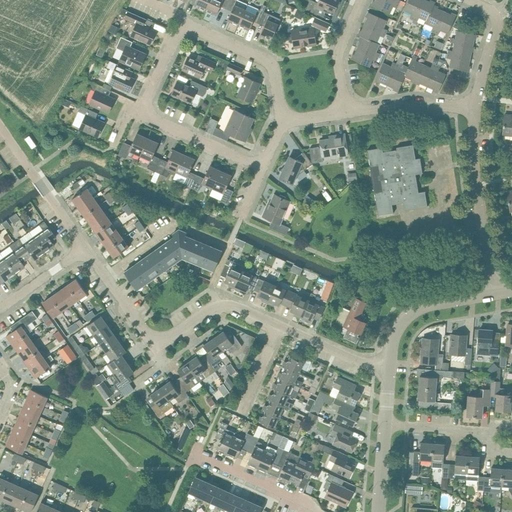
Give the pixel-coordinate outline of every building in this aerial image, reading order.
[(205,11),(210,0),(196,0),(194,6),(205,11)] [(226,9),(229,0),(210,0),(205,11),(216,15),(220,7),(226,9)] [(229,0),(226,9),(231,12),(227,20),(238,25),(247,4),(245,10),(234,5),(236,0),(229,0)] [(335,10),(339,0),(318,0),(318,3),(310,0),(307,8),(319,14),(321,9),(332,14),(334,10),(335,10)] [(373,7),(389,14),(393,6),(401,10),(403,6),(399,4),(388,0),(375,0),(375,2),(373,7)] [(413,20),(422,0),(408,0),(407,3),(404,11),(412,14),(410,18),(413,20)] [(424,0),(422,0),(413,20),(417,22),(419,17),(426,21),(427,21),(433,7),(434,4),(429,2),(424,0)] [(259,24),(264,12),(247,4),(238,25),(249,30),(253,21),(259,24)] [(426,21),(425,23),(426,23),(433,27),(431,31),(435,33),(444,12),(437,9),(433,7),(427,21),(426,21)] [(125,18),(131,20),(137,23),(131,36),(150,45),(156,31),(143,25),(146,19),(128,11),(125,17),(125,18)] [(271,40),(275,31),(278,25),(281,19),(270,14),(264,12),(259,24),(264,26),(260,35),(271,40)] [(448,34),(451,26),(455,17),(444,12),(435,33),(438,34),(440,30),(448,34)] [(386,20),(370,13),(365,25),(385,34),(387,30),(383,28),(386,20)] [(326,31),(329,24),(315,18),(312,25),(326,31)] [(362,31),(360,36),(362,37),(376,43),(379,36),(384,38),(385,34),(365,25),(362,31)] [(294,48),(303,47),(316,45),(313,28),(291,31),(294,48)] [(472,47),(475,35),(457,31),(455,39),(451,38),(450,42),(472,47)] [(139,69),(145,55),(130,48),(132,42),(121,37),(116,48),(124,52),(120,60),(135,67),(133,71),(134,71),(135,67),(139,69)] [(360,42),(357,49),(378,57),(380,54),(376,52),(379,45),(379,44),(376,43),(362,37),(360,42)] [(437,41),(434,47),(440,49),(443,43),(437,41)] [(448,54),(470,59),(471,52),(472,47),(455,43),(453,51),(448,50),(448,54)] [(355,55),(352,60),(357,62),(369,67),(372,59),(376,61),(378,57),(357,49),(355,55)] [(467,71),(470,59),(448,54),(447,58),(451,59),(450,68),(467,71)] [(416,81),(423,65),(415,62),(417,57),(413,56),(405,73),(406,74),(405,76),(416,81)] [(436,66),(439,58),(435,56),(432,61),(433,62),(432,64),(430,68),(423,65),(416,81),(427,86),(436,66)] [(215,63),(202,57),(200,62),(188,57),(182,70),(200,78),(205,65),(213,68),(215,63)] [(225,69),(228,64),(220,60),(218,66),(225,69)] [(110,69),(105,81),(110,83),(109,84),(119,88),(128,93),(135,79),(131,77),(133,72),(121,66),(112,62),(110,61),(107,67),(110,69)] [(240,75),(242,69),(229,63),(226,69),(240,75)] [(387,85),(396,64),(392,63),(391,67),(383,63),(375,80),(387,85)] [(399,90),(405,76),(406,74),(405,73),(398,70),(400,66),(396,64),(387,85),(399,90)] [(436,66),(427,86),(433,89),(438,91),(446,75),(438,71),(440,67),(436,66)] [(252,103),(261,84),(246,77),(237,96),(252,103)] [(207,87),(200,84),(191,80),(189,86),(178,81),(171,95),(191,103),(195,93),(203,97),(207,87)] [(105,89),(93,83),(90,88),(95,91),(89,104),(109,113),(115,99),(103,94),(105,89)] [(98,137),(104,123),(91,117),(94,112),(81,106),(78,112),(86,115),(80,129),(98,137)] [(215,128),(212,134),(227,141),(230,134),(246,141),(250,133),(248,132),(254,119),(249,117),(251,113),(245,110),(243,114),(234,110),(225,132),(215,128)] [(221,127),(225,116),(218,114),(214,125),(221,127)] [(505,114),(503,135),(511,136),(511,114),(505,114)] [(140,155),(148,139),(137,134),(131,146),(124,143),(118,155),(126,159),(127,156),(132,158),(134,153),(140,155)] [(348,155),(346,144),(345,134),(334,136),(335,138),(319,141),(321,148),(319,148),(318,147),(309,148),(312,164),(323,162),(322,157),(337,154),(337,157),(348,155)] [(29,136),(25,139),(32,149),(36,146),(29,136)] [(155,172),(160,159),(153,156),(159,143),(148,139),(140,155),(151,160),(147,168),(155,172)] [(415,159),(413,145),(414,145),(396,148),(397,150),(383,152),(382,147),(367,150),(374,193),(378,216),(379,216),(393,213),(393,214),(392,204),(399,203),(399,202),(403,201),(404,210),(428,206),(427,206),(425,192),(425,191),(418,193),(415,175),(423,173),(422,173),(420,159),(420,158),(415,159)] [(176,172),(184,155),(173,150),(168,162),(160,159),(155,172),(167,177),(171,169),(176,172)] [(312,164),(304,153),(295,159),(289,157),(285,166),(280,170),(282,173),(280,179),(292,184),(296,176),(312,164)] [(176,172),(173,179),(184,184),(184,185),(191,188),(197,175),(189,172),(195,160),(184,155),(176,172)] [(213,188),(220,171),(210,166),(204,179),(197,175),(191,188),(198,191),(202,183),(213,188)] [(228,204),(228,203),(233,192),(226,188),(231,176),(220,171),(213,188),(224,193),(220,201),(228,204)] [(78,207),(93,197),(87,189),(72,199),(78,207)] [(280,223),(289,201),(284,199),(275,195),(268,210),(266,209),(263,217),(272,221),(269,227),(286,235),(289,228),(280,223)] [(84,216),(99,205),(93,197),(78,207),(84,216)] [(136,200),(130,202),(134,211),(139,209),(136,200)] [(90,224),(105,214),(99,205),(84,216),(90,224)] [(96,232),(111,222),(105,214),(90,224),(96,232)] [(55,238),(43,222),(38,225),(42,231),(32,238),(43,254),(53,247),(50,242),(55,238)] [(102,241),(117,231),(111,222),(96,232),(102,241)] [(214,271),(221,254),(222,251),(185,236),(186,233),(179,230),(172,235),(174,237),(124,272),(126,275),(137,290),(182,258),(214,271)] [(108,249),(123,239),(117,231),(102,241),(108,249)] [(43,254),(32,238),(28,232),(13,243),(21,253),(26,250),(33,261),(43,254)] [(7,245),(12,242),(7,235),(3,239),(7,245)] [(114,258),(128,247),(123,239),(108,249),(114,258)] [(14,275),(24,268),(16,257),(21,253),(13,243),(8,246),(12,252),(2,258),(14,275)] [(14,275),(2,258),(0,255),(0,275),(4,281),(14,275)] [(225,264),(220,275),(226,278),(224,281),(229,284),(228,286),(234,289),(243,269),(244,266),(228,259),(225,264)] [(253,290),(258,279),(247,273),(248,271),(243,269),(234,289),(240,291),(241,289),(246,291),(248,288),(253,290)] [(78,300),(79,300),(87,294),(77,279),(68,285),(78,300)] [(270,284),(258,279),(253,290),(259,293),(257,296),(262,298),(261,301),(267,303),(276,284),(271,281),(270,284)] [(286,305),(291,293),(280,288),(281,286),(276,284),(267,303),(273,306),(274,303),(279,306),(281,302),(286,305)] [(70,306),(78,300),(68,285),(60,291),(70,306)] [(331,290),(325,288),(321,299),(327,301),(331,290)] [(61,312),(70,306),(60,291),(51,297),(61,312)] [(302,298),(291,293),(286,305),(292,307),(290,311),(295,313),(294,315),(300,318),(309,298),(308,298),(303,296),(302,298)] [(309,298),(300,318),(307,321),(308,318),(312,320),(314,317),(319,319),(323,310),(324,308),(318,306),(320,302),(314,300),(316,295),(311,293),(308,298),(309,298)] [(53,318),(61,312),(51,297),(43,303),(48,311),(53,318)] [(358,320),(366,303),(356,299),(351,311),(342,307),(335,323),(343,327),(339,336),(356,343),(359,338),(357,337),(359,333),(360,334),(366,323),(358,320)] [(14,331),(6,336),(12,345),(27,334),(32,331),(28,325),(37,318),(32,311),(10,326),(14,331)] [(83,325),(87,322),(92,319),(88,314),(84,317),(80,320),(83,325)] [(104,322),(100,316),(92,322),(87,325),(94,334),(108,324),(106,321),(104,322)] [(75,331),(79,327),(83,325),(80,320),(71,326),(75,331)] [(100,343),(113,334),(110,329),(111,328),(108,324),(94,334),(100,343)] [(60,330),(66,340),(72,336),(66,327),(60,330)] [(497,355),(498,350),(499,340),(492,339),(492,330),(479,329),(478,339),(477,354),(490,355),(497,355)] [(230,340),(224,331),(214,338),(223,351),(228,348),(232,353),(242,346),(235,336),(230,340)] [(18,353),(33,343),(27,334),(12,345),(18,353)] [(117,339),(113,334),(100,343),(106,352),(121,342),(118,338),(117,339)] [(471,365),(471,358),(472,348),(466,348),(467,335),(451,334),(449,354),(465,355),(465,364),(471,365)] [(74,348),(78,346),(72,336),(68,339),(71,343),(74,348)] [(215,371),(220,368),(217,364),(222,360),(218,355),(223,351),(214,338),(204,345),(210,353),(205,357),(215,371)] [(442,370),(442,365),(443,354),(437,354),(438,340),(423,339),(421,363),(437,364),(437,370),(442,370)] [(121,355),(126,352),(122,346),(123,346),(121,342),(106,352),(112,361),(113,361),(121,355)] [(24,361),(39,351),(33,343),(18,353),(24,361)] [(67,345),(59,350),(63,357),(71,351),(67,345)] [(80,357),(84,354),(78,346),(74,348),(80,357)] [(30,370),(45,360),(39,351),(24,361),(30,370)] [(125,360),(121,355),(113,361),(112,361),(108,364),(114,373),(129,363),(126,359),(125,360)] [(200,360),(197,356),(187,363),(200,382),(210,375),(215,371),(205,357),(200,360)] [(304,363),(290,357),(288,363),(284,361),(282,367),(285,368),(299,374),(302,368),(307,371),(311,362),(305,359),(304,363)] [(36,378),(37,377),(44,373),(51,368),(45,360),(30,370),(36,378)] [(94,368),(90,363),(87,366),(93,375),(96,373),(99,371),(96,367),(94,368)] [(119,391),(132,382),(128,377),(134,373),(130,367),(131,366),(129,363),(114,373),(119,380),(115,383),(116,385),(115,386),(119,391)] [(186,392),(195,385),(200,382),(187,363),(177,370),(183,378),(178,382),(186,392)] [(299,374),(285,368),(283,374),(279,372),(277,378),(280,379),(294,385),(300,388),(302,382),(297,380),(299,374)] [(499,382),(500,368),(498,368),(492,375),(491,381),(490,390),(490,395),(497,396),(496,410),(511,411),(511,401),(511,396),(504,395),(504,389),(499,388),(500,382),(499,382)] [(453,372),(447,371),(442,371),(442,370),(437,370),(426,369),(425,376),(420,376),(419,388),(436,389),(436,381),(439,381),(441,380),(442,377),(453,378),(453,372)] [(97,385),(102,382),(96,373),(93,375),(90,377),(97,385)] [(319,383),(322,377),(316,375),(313,381),(319,383)] [(356,385),(338,377),(330,395),(336,398),(336,397),(350,404),(354,406),(360,393),(350,388),(352,384),(356,385)] [(294,385),(280,379),(278,385),(275,383),(272,389),(275,390),(289,396),(295,398),(298,393),(292,390),(294,385)] [(102,382),(97,385),(101,390),(107,399),(113,395),(103,381),(102,382)] [(170,381),(161,388),(170,401),(175,398),(179,403),(188,396),(186,392),(178,382),(173,385),(170,381)] [(231,381),(225,386),(230,392),(236,387),(231,381)] [(319,383),(313,381),(311,387),(317,389),(319,383)] [(376,391),(378,384),(367,381),(365,388),(376,391)] [(159,417),(169,410),(173,407),(169,401),(170,401),(161,388),(151,395),(156,403),(151,407),(159,417)] [(419,388),(418,400),(435,401),(435,392),(436,389),(419,388)] [(490,406),(490,395),(490,390),(480,389),(479,397),(468,396),(467,416),(473,416),(473,417),(476,417),(482,417),(483,405),(490,406)] [(43,406),(47,397),(31,390),(27,399),(43,406)] [(270,394),(267,400),(270,401),(284,407),(291,409),(293,404),(287,401),(289,396),(275,390),(273,396),(270,394)] [(353,426),(359,414),(348,409),(350,404),(336,397),(336,398),(332,408),(338,411),(335,418),(344,422),(353,426)] [(39,416),(41,411),(43,406),(27,399),(23,409),(39,416)] [(284,407),(270,401),(268,406),(265,405),(262,410),(265,412),(279,418),(284,407)] [(309,413),(312,406),(306,404),(303,410),(309,413)] [(35,425),(39,416),(23,409),(18,418),(35,425)] [(279,418),(265,412),(263,417),(260,416),(257,421),(274,429),(279,418)] [(313,426),(318,416),(310,412),(305,422),(313,426)] [(31,435),(35,425),(18,418),(14,427),(31,435)] [(296,418),(296,419),(293,424),(300,427),(302,421),(296,418)] [(226,454),(234,436),(225,432),(228,425),(222,422),(216,435),(222,437),(216,450),(226,454)] [(186,430),(191,433),(195,426),(191,423),(186,430)] [(295,438),(297,433),(300,427),(293,424),(291,431),(288,435),(295,438)] [(352,452),(357,440),(346,435),(348,430),(335,424),(331,435),(336,437),(333,444),(342,448),(352,452)] [(264,428),(258,425),(253,436),(246,452),(251,454),(247,463),(257,468),(265,450),(260,448),(262,443),(258,441),(264,428)] [(26,444),(31,435),(14,427),(10,437),(26,444)] [(246,452),(253,436),(247,433),(244,441),(234,436),(226,454),(236,459),(240,449),(246,452)] [(22,453),(26,444),(10,437),(6,446),(22,453)] [(285,446),(287,440),(281,437),(278,443),(280,444),(278,447),(277,450),(268,446),(266,451),(265,450),(257,468),(267,473),(271,463),(277,466),(284,450),(283,449),(284,446),(285,446)] [(431,461),(433,443),(421,443),(420,452),(414,451),(412,475),(418,476),(419,460),(431,461)] [(448,478),(449,464),(443,464),(443,462),(445,444),(433,443),(431,461),(431,468),(443,469),(442,478),(448,478)] [(324,445),(322,451),(332,455),(330,458),(330,460),(335,463),(332,469),(340,473),(349,477),(355,465),(346,461),(348,456),(339,452),(334,450),(324,445)] [(288,482),(296,464),(300,457),(284,450),(277,466),(282,468),(278,477),(288,482)] [(361,455),(358,460),(368,465),(371,460),(361,455)] [(466,480),(467,456),(456,455),(455,464),(449,464),(448,478),(466,480)] [(24,464),(26,458),(20,456),(18,461),(24,464)] [(467,456),(466,480),(474,480),(478,481),(477,490),(483,490),(484,477),(478,476),(479,473),(480,457),(467,456)] [(296,464),(288,482),(298,487),(304,474),(309,477),(314,468),(315,464),(317,460),(313,458),(311,462),(309,461),(300,457),(296,464)] [(38,470),(40,465),(34,462),(32,468),(38,470)] [(318,477),(321,471),(314,467),(311,474),(318,477)] [(502,486),(503,469),(491,468),(490,478),(484,477),(483,490),(490,491),(489,492),(501,493),(502,486)] [(511,469),(503,469),(502,486),(509,487),(509,491),(511,496),(511,469)] [(346,507),(352,492),(341,487),(344,480),(329,474),(326,481),(323,487),(328,489),(325,497),(346,507)] [(8,481),(0,477),(0,498),(1,499),(9,481),(8,481)] [(199,500),(207,482),(196,477),(189,492),(196,495),(195,498),(199,500)] [(11,503),(19,486),(9,481),(1,499),(11,503)] [(58,490),(61,485),(55,482),(53,488),(58,490)] [(211,502),(218,487),(207,482),(199,500),(203,502),(204,499),(211,502)] [(64,493),(67,488),(61,485),(58,490),(64,493)] [(21,508),(29,490),(19,486),(11,503),(21,508)] [(221,510),(229,492),(218,487),(211,502),(218,506),(217,508),(221,510)] [(30,511),(31,511),(35,503),(39,495),(29,490),(21,508),(30,511)] [(78,499),(80,494),(75,491),(72,497),(78,499)] [(232,511),(233,511),(240,497),(229,492),(221,510),(225,511),(226,509),(232,511)] [(84,502),(86,496),(80,494),(78,499),(84,502)] [(245,511),(250,502),(240,497),(233,511),(245,511)] [(98,508),(100,503),(94,500),(92,506),(98,508)] [(259,511),(262,507),(250,502),(245,511),(259,511)] [(48,511),(51,507),(41,503),(36,511),(48,511)]
